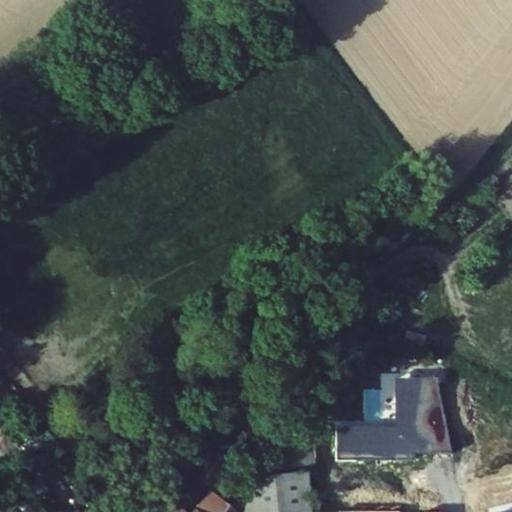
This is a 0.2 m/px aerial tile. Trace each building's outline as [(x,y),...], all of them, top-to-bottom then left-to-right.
[(278,426),(278,477),(289,477),(289,426),(278,426)] [(289,426),(289,477),(307,477),(307,426),(289,426)] [(307,426),(307,477),(315,477),(315,436),(319,426),(307,426)] [(242,477),(242,507),(241,511),(307,511),(307,477),(289,477),(278,477),(242,477)] [(203,511),(201,511),(195,506),(189,511),(237,511),(242,507),(224,490),(203,511)] [(180,493),(160,511),(189,511),(195,506),(180,493)]
